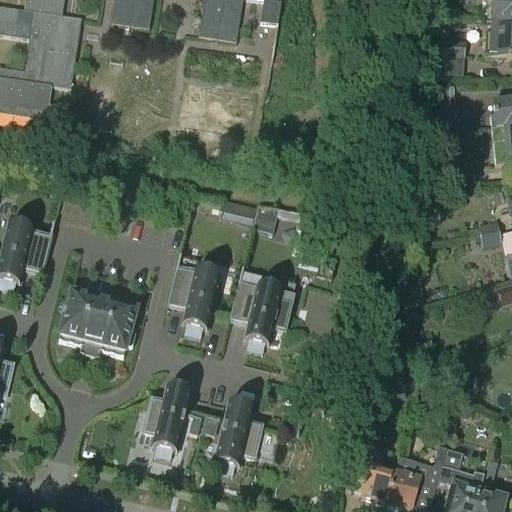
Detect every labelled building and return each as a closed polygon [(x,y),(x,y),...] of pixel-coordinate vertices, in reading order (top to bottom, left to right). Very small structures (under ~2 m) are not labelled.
[(511,0),(491,0),(490,24),(493,24),(511,25),(511,0)] [(486,33),(484,61),(511,62),(511,25),(493,24),(493,33),(486,33)] [(28,44),(0,40),(0,83),(22,86),(28,44)] [(441,60),(464,61),(464,48),(442,47),(441,60)] [(490,132),(511,129),(511,104),(492,106),(494,119),(488,120),(490,132)] [(434,124),(434,125),(456,123),(455,109),(433,111),(433,112),(426,113),(427,125),(434,124)] [(511,129),(490,132),(494,169),(511,167),(511,129)] [(273,238),(276,224),(255,219),(252,233),(273,238)] [(477,232),(479,241),(498,237),(496,228),(477,232)] [(0,284),(20,290),(20,289),(18,289),(22,274),(41,279),(50,243),(23,237),(24,234),(16,232),(15,235),(6,233),(8,234),(0,264),(0,284)] [(498,237),(479,241),(481,251),(500,247),(498,237)] [(219,285),(210,283),(211,280),(203,277),(202,280),(175,274),(166,310),(186,314),(182,329),(181,328),(181,329),(207,335),(205,334),(217,285),(219,286),(219,285)] [(267,350),(272,332),(283,335),(294,290),(242,277),(242,276),(241,276),(228,325),(248,330),(244,344),(243,344),(269,351),(269,350),(267,350)] [(511,306),(511,290),(497,295),(501,310),(511,306)] [(343,298),(336,330),(358,335),(364,303),(343,298)] [(130,335),(135,316),(70,299),(58,345),(102,357),(122,363),(124,355),(132,352),(134,342),(130,335)] [(332,351),(329,368),(347,372),(350,355),(332,351)] [(0,400),(3,401),(11,371),(0,368),(0,364),(2,357),(3,357),(4,357),(0,355),(0,400)] [(151,451),(176,457),(177,456),(175,456),(188,403),(190,403),(190,402),(182,400),(182,397),(174,395),(173,398),(164,396),(164,397),(166,397),(163,408),(151,405),(143,436),(155,439),(152,450),(151,450),(151,451)] [(213,466),(239,472),(239,471),(238,471),(240,460),(252,463),(260,433),(248,430),(250,418),(252,418),(243,416),(244,412),(236,410),(235,413),(226,411),(226,412),(227,412),(215,466),(213,465),(213,466)] [(198,443),(202,424),(190,421),(186,440),(198,443)] [(213,443),(216,429),(203,425),(199,440),(213,443)] [(360,503),(386,510),(395,477),(374,472),(378,457),(359,451),(353,473),(367,476),(360,503)] [(395,477),(386,510),(394,511),(412,511),(418,489),(436,494),(439,482),(446,456),(438,454),(434,472),(399,463),(395,477)] [(441,474),(438,488),(453,492),(461,460),(446,456),(441,474)] [(486,465),(481,483),(480,488),(481,488),(490,491),(496,468),(486,465)] [(453,492),(446,511),(473,511),(479,493),(481,488),(480,488),(481,483),(472,481),(468,496),(453,492)] [(479,493),(473,511),(500,511),(503,505),(488,501),(489,495),(479,493)]
